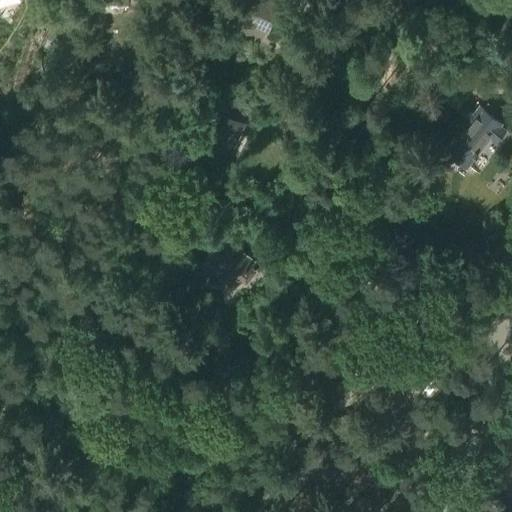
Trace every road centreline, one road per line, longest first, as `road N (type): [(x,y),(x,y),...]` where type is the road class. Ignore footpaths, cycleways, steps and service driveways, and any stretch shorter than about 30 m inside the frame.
road 1 (track): [(511,312),(190,180)]
road 2 (track): [(249,511),(272,482),(309,472),(457,497)]
road 3 (track): [(511,61),(363,0)]
